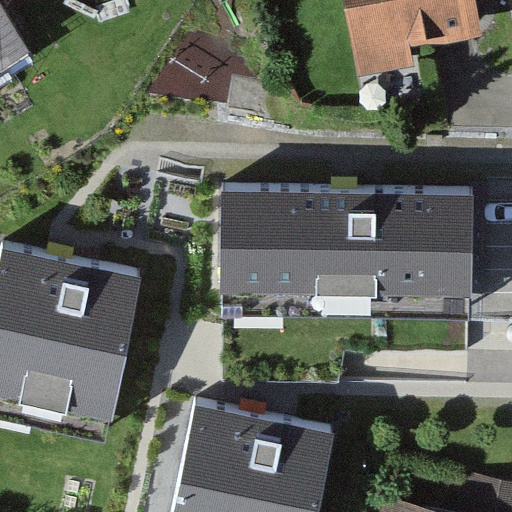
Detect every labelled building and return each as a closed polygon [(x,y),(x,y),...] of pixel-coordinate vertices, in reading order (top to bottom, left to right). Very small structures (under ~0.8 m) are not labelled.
[(464,0),(364,0),(370,37),(468,21),(464,0)] [(468,192),(279,188),(278,275),(466,278),(468,192)] [(133,267),(7,242),(0,278),(0,373),(108,395),(133,267)] [(311,511),(329,425),(201,400),(178,511),(311,511)] [(444,511),(394,502),(391,511),(444,511)]
